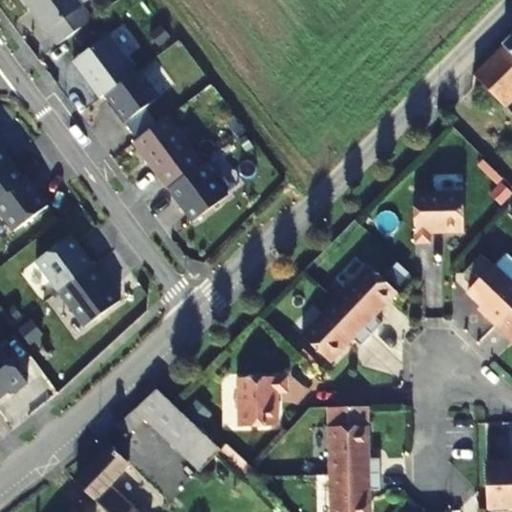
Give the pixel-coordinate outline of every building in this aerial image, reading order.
[(77,0),(24,0),(49,32),(82,7),(77,0)] [(132,75),(135,73),(108,36),(73,62),(101,98),(132,75)] [(511,36),(475,73),(507,106),(511,100),(511,36)] [(150,123),(141,111),(160,97),(139,70),(135,73),(132,75),(105,96),(134,135),(150,123)] [(200,166),(203,163),(168,117),(133,143),(168,189),(200,166)] [(0,199),(25,181),(0,147),(0,199)] [(200,166),(168,189),(193,222),(228,196),(204,163),(200,166)] [(48,206),(28,179),(25,181),(0,199),(0,213),(14,232),(48,206)] [(462,191),(414,193),(415,244),(431,243),(431,233),(464,232),(462,191)] [(36,262),(58,292),(93,266),(71,236),(36,262)] [(397,293),(368,265),(334,300),(371,335),(382,324),(375,317),(397,293)] [(511,309),(511,283),(492,265),(467,292),(488,312),(484,316),(496,326),(511,309)] [(93,266),(58,292),(85,328),(120,301),(93,266)] [(371,335),(334,300),(301,335),(330,363),(353,339),(360,346),(371,335)] [(511,309),(496,326),(507,337),(511,333),(511,334),(511,309)] [(0,346),(0,398),(12,390),(14,394),(28,384),(0,346)] [(288,393),(287,377),(237,378),(238,427),(279,426),(278,393),(288,393)] [(156,389),(153,385),(139,398),(202,458),(214,444),(156,389)] [(369,459),(368,426),(328,427),(329,476),(379,474),(379,459),(369,459)] [(76,480),(109,511),(138,511),(117,490),(134,472),(123,462),(124,460),(107,444),(76,480)] [(502,460),(486,460),(487,508),(511,506),(511,465),(502,465),(502,460)] [(380,490),(379,474),(329,476),(329,511),(370,511),(370,490),(380,490)]
